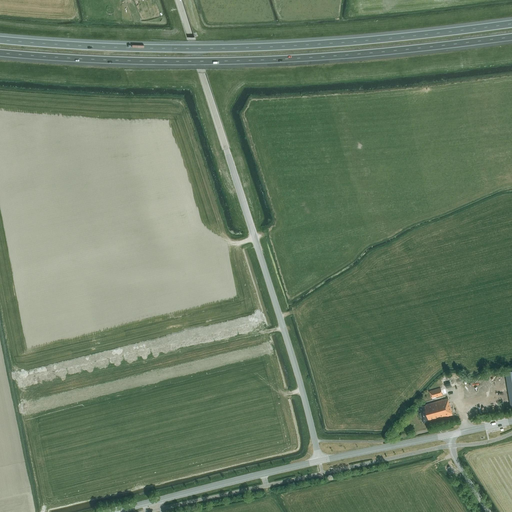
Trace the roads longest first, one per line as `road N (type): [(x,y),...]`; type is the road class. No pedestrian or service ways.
road 1 (motorway): [(511,23),(271,47),(0,39)]
road 2 (motorway): [(0,53),(227,61),(511,37)]
road 3 (tertiary): [(319,460),(178,0)]
road 4 (secondary): [(111,511),(319,460)]
road 5 (secondary): [(319,460),(448,434)]
